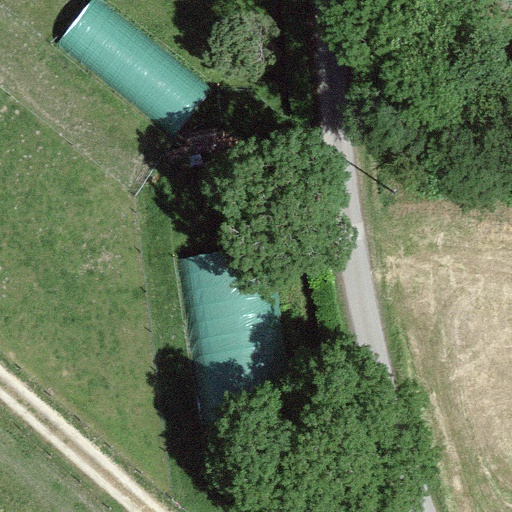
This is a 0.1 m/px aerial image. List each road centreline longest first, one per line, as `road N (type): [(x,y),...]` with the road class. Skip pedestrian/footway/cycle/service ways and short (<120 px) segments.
road 1 (track): [(332,0),(352,260),(413,511)]
road 2 (track): [(0,370),(159,511)]
